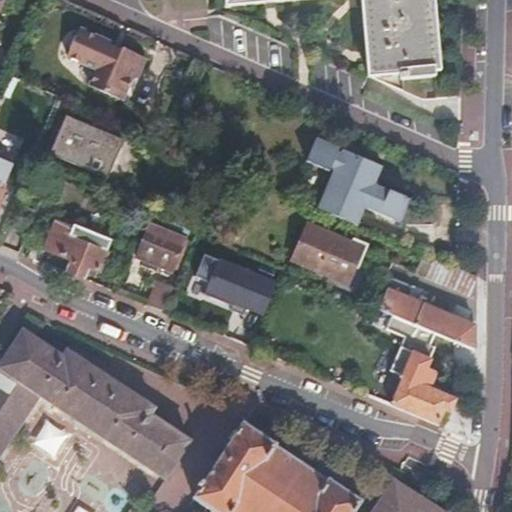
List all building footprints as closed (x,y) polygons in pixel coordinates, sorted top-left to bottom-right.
[(428,0),(228,0),(229,0),(233,0),(360,0),(366,72),(396,68),(397,74),(434,70),(428,0)] [(110,38),(78,23),(66,51),(96,64),(88,81),(124,97),(132,74),(138,72),(146,53),(122,43),(121,45),(109,39),(110,38)] [(74,145),(70,154),(107,171),(123,133),(65,107),(53,136),(74,145)] [(49,145),(70,154),(74,145),(53,136),(49,145)] [(330,208),(356,220),(363,204),(397,218),(406,197),(373,183),(382,163),(320,136),(309,160),(329,169),(315,201),(330,208)] [(18,183),(3,219),(25,229),(40,192),(18,183)] [(10,187),(5,185),(0,196),(0,203),(3,205),(10,187)] [(72,257),(68,268),(86,275),(90,265),(100,270),(109,249),(71,232),(74,226),(56,219),(46,245),(72,257)] [(149,221),(136,253),(169,267),(183,235),(149,221)] [(308,221),(294,254),(349,278),(362,245),(308,221)] [(46,245),(32,239),(27,251),(41,257),(46,245)] [(476,272),(456,263),(423,249),(414,271),(476,297),(476,292),(476,272)] [(265,315),(277,284),(205,254),(195,276),(209,282),(204,295),(232,306),(230,310),(244,316),(247,308),(265,315)] [(383,306),(390,309),(397,312),(413,319),(421,299),(410,295),(414,286),(395,278),(383,306)] [(158,280),(149,302),(162,307),(171,285),(158,280)] [(421,299),(413,319),(435,328),(475,345),(475,326),(475,323),(421,299)] [(383,306),(371,301),(365,315),(384,323),(390,309),(383,306)] [(404,332),(390,364),(403,370),(432,382),(438,367),(426,361),(435,340),(431,339),(435,328),(413,319),(397,312),(390,309),(384,323),(404,332)] [(0,452),(37,397),(164,479),(189,441),(150,416),(155,408),(67,351),(63,357),(21,331),(0,363),(0,452)] [(432,382),(403,370),(389,401),(438,421),(443,406),(451,410),(459,393),(432,382)] [(241,422),(191,497),(213,511),(348,511),(358,498),(323,475),(321,479),(271,447),(273,443),(241,422)] [(444,511),(444,507),(387,478),(365,511),(444,511)]
